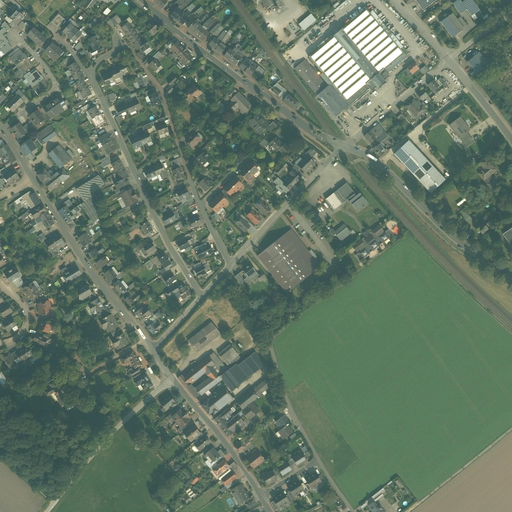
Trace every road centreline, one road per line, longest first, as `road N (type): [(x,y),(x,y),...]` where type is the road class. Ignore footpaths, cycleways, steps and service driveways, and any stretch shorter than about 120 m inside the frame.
road 1 (residential): [(136,0),(305,127),(343,145)]
road 2 (unclassified): [(317,460),(260,321),(227,268)]
road 3 (residential): [(347,147),(381,167),(462,244),(511,275)]
road 4 (residential): [(32,179),(151,350)]
road 5 (unclassified): [(47,511),(115,428),(173,378)]
road 6 (residential): [(227,268),(343,145)]
road 7 (residential): [(190,180),(163,91),(124,46)]
road 8 (residential): [(173,378),(261,495)]
road 9 (residential): [(90,76),(147,202)]
road 10 (residential): [(2,131),(55,87),(14,33)]
road 11 (residential): [(347,147),(448,60)]
road 12 (track): [(511,429),(407,511)]
